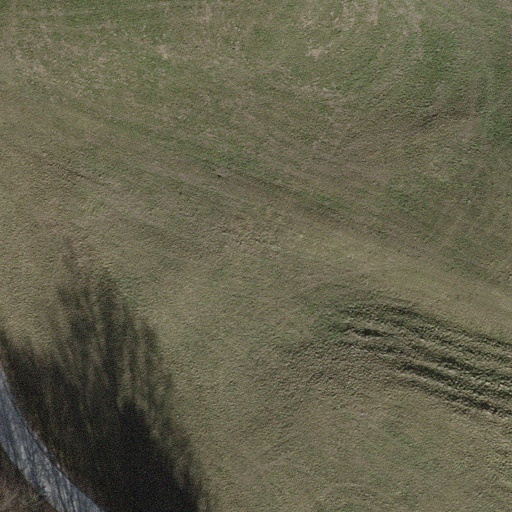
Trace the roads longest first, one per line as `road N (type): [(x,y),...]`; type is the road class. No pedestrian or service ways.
road 1 (track): [(511,321),(0,123)]
road 2 (unclassified): [(85,511),(0,415)]
